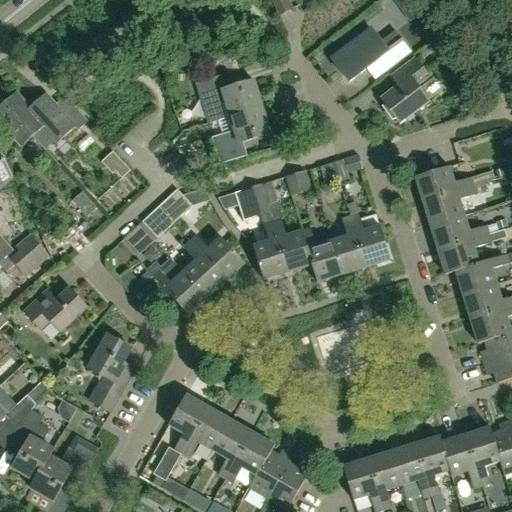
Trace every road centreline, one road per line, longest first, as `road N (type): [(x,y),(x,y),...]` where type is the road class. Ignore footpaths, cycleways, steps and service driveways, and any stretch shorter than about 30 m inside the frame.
road 1 (residential): [(324,430),(449,392),(374,151),(347,139)]
road 2 (residential): [(193,342),(137,311),(90,259),(166,184),(130,144),(160,116)]
road 3 (residential): [(101,511),(193,342)]
road 4 (residential): [(324,430),(271,376),(193,342)]
road 5 (residential): [(233,177),(347,139)]
